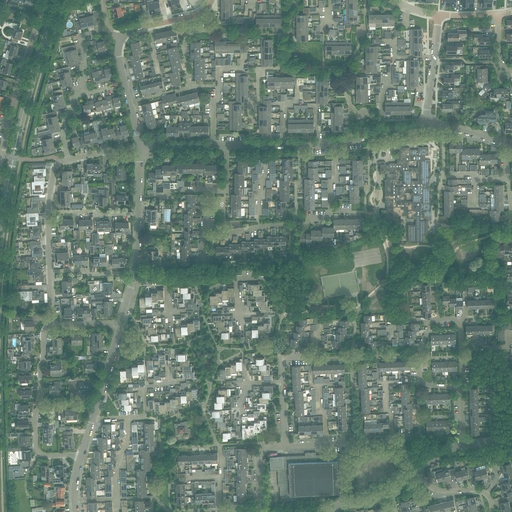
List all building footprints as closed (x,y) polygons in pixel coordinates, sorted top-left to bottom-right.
[(12,0),(12,2),(9,1),(8,6),(17,8),(17,7),(19,7),(19,8),(25,10),(26,7),(26,6),(27,4),(32,6),(33,0),(12,0)] [(153,0),(152,0),(147,1),(148,3),(150,14),(156,13),(154,3),(154,2),(153,0)] [(154,2),(154,3),(156,13),(162,11),(160,4),(164,4),(163,3),(162,0),(159,0),(159,1),(154,2)] [(174,0),(164,0),(165,3),(165,4),(168,3),(169,3),(171,10),(176,8),(175,3),(174,0)] [(174,0),(175,3),(176,8),(182,7),(181,3),(180,0),(174,0)] [(121,6),(118,7),(113,8),(115,18),(123,16),(122,13),(126,12),(125,9),(122,10),(121,6)] [(85,17),(84,14),(78,16),(79,19),(79,21),(75,22),(76,25),(80,24),(81,29),(87,27),(85,17)] [(91,16),(85,17),(87,27),(94,25),(93,21),(100,19),(99,16),(95,17),(92,18),(91,16)] [(476,26),(480,26),(480,31),(490,31),(490,24),(484,24),(484,21),(476,21),(476,26)] [(15,30),(12,41),(17,43),(19,39),(20,40),(23,31),(19,30),(19,31),(15,30)] [(466,36),(466,30),(458,30),(458,33),(449,33),(449,40),(459,40),(459,36),(466,36)] [(483,34),(478,34),(474,34),(475,41),(480,41),(480,44),(490,44),(490,37),(483,37),(483,34)] [(98,40),(93,41),(95,50),(98,50),(99,52),(102,51),(103,53),(108,52),(105,42),(103,42),(103,41),(98,42),(98,40)] [(8,55),(10,55),(15,57),(18,47),(14,46),(15,43),(8,41),(6,44),(11,46),(8,55)] [(131,43),(132,49),(141,47),(140,41),(131,43)] [(351,43),(345,43),(345,54),(351,54),(351,50),(353,50),(353,47),(351,47),(351,43)] [(447,46),(447,53),(457,53),(457,49),(463,49),(463,43),(456,43),(456,46),(447,46)] [(372,44),(369,44),(369,46),(370,46),(370,47),(366,47),(366,53),(377,53),(377,47),(372,47),(372,44)] [(66,53),(68,58),(78,56),(76,49),(72,50),(71,46),(62,48),(64,53),(66,53)] [(168,49),(170,55),(178,53),(177,47),(168,49)] [(480,53),(480,57),(490,57),(490,50),(480,50),(480,47),(473,47),(473,53),(480,53)] [(170,55),(171,61),(180,59),(178,53),(170,55)] [(130,56),(132,62),(140,60),(139,54),(134,55),(130,56)] [(78,56),(68,58),(65,59),(66,65),(67,65),(68,67),(78,65),(78,62),(79,62),(78,56)] [(11,69),(12,64),(7,63),(8,60),(1,58),(0,62),(2,63),(2,64),(6,66),(5,68),(4,68),(3,68),(2,69),(2,71),(2,72),(3,72),(4,73),(9,74),(11,70),(10,70),(11,69)] [(171,61),(173,67),(181,65),(180,59),(171,61)] [(132,62),(133,68),(142,66),(140,60),(132,62)] [(460,62),(451,62),(451,65),(445,65),(445,72),(453,72),(453,69),(456,70),(456,66),(460,66),(460,62)] [(478,69),(478,75),(487,75),(487,68),(483,68),(483,65),(476,65),(476,69),(478,69)] [(59,74),(60,80),(70,78),(68,67),(60,69),(61,74),(59,74)] [(105,74),(102,74),(104,82),(109,81),(108,78),(112,77),(110,68),(104,70),(105,74)] [(104,82),(102,74),(99,75),(98,71),(92,73),(94,82),(98,81),(99,83),(104,82)] [(143,72),(134,74),(136,80),(145,78),(143,72)] [(236,73),(237,83),(249,83),(249,80),(248,80),(248,76),(244,76),(244,73),(236,73)] [(444,85),(449,85),(454,85),(454,81),(460,81),(460,75),(452,75),(452,78),(444,78),(444,85)] [(487,75),(478,75),(478,82),(479,82),(479,83),(483,88),(482,89),(485,92),(486,91),(492,86),(487,81),(487,75)] [(366,77),(366,76),(361,76),(361,77),(357,77),(357,84),(368,84),(368,82),(368,77),(366,77)] [(274,89),(274,77),(268,77),(268,81),(267,81),(267,84),(266,84),(266,89),(274,89)] [(62,87),(60,87),(61,90),(71,87),(70,84),(72,84),(70,78),(60,80),(62,87)] [(495,97),(501,97),(501,89),(494,89),(494,93),(491,93),(491,98),(495,98),(495,97)] [(52,96),(54,103),(64,100),(62,94),(58,95),(57,91),(54,91),(55,96),(52,96)] [(114,95),(109,96),(112,110),(115,109),(115,107),(121,106),(118,97),(114,98),(114,95)] [(230,102),(230,105),(237,105),(237,101),(243,101),(248,101),(248,97),(249,97),(249,95),(237,95),(237,102),(230,102)] [(112,110),(109,96),(104,97),(104,100),(100,101),(102,110),(103,112),(112,110)] [(363,104),(363,102),(368,102),(368,97),(368,96),(357,96),(357,102),(361,102),(361,104),(363,104)] [(96,99),(91,101),(93,112),(94,112),(102,110),(100,101),(96,102),(96,99)] [(64,100),(54,103),(55,109),(53,109),(54,112),(62,110),(61,107),(65,106),(64,100)] [(93,112),(91,101),(86,102),(86,104),(82,105),(84,114),(90,113),(91,115),(94,114),(94,112),(93,112)] [(230,105),(230,111),(243,111),(243,109),(241,109),(241,105),(243,105),(243,101),(237,101),(237,105),(230,105)] [(442,104),(443,111),(453,111),(452,106),(458,106),(458,101),(450,101),(450,104),(442,104)] [(142,105),(144,111),(152,109),(151,103),(142,105)] [(258,111),(258,113),(271,113),(271,106),(271,103),(263,104),(263,107),(259,107),(260,111),(258,111)] [(331,103),(331,113),(344,113),(344,110),(343,110),(343,106),(339,106),(339,103),(331,103)] [(144,111),(145,117),(154,115),(152,109),(144,111)] [(477,118),(475,118),(475,121),(477,121),(480,124),(485,124),(490,119),(493,122),(498,122),(498,120),(499,120),(499,113),(498,113),(498,110),(493,110),(493,111),(486,111),(486,114),(480,114),(477,118)] [(46,118),(48,125),(58,122),(56,116),(52,117),(51,112),(48,113),(49,118),(46,118)] [(47,131),(37,134),(38,136),(50,133),(56,132),(55,129),(60,128),(59,126),(58,122),(48,125),(46,125),(47,131)] [(116,127),(117,131),(119,139),(128,137),(125,125),(119,126),(118,123),(115,123),(116,127)] [(271,125),(258,125),(258,128),(260,128),(260,132),(264,132),(264,135),(271,135),(271,125)] [(344,125),(331,125),(332,135),(339,135),(339,131),(343,131),(343,127),(344,127),(344,125)] [(98,132),(99,135),(101,143),(106,142),(105,139),(109,138),(107,129),(107,127),(101,129),(101,131),(98,132)] [(113,128),(107,129),(109,138),(113,137),(114,140),(119,139),(117,131),(114,132),(113,128)] [(80,136),(81,140),(83,147),(88,146),(87,143),(91,143),(89,134),(89,132),(83,134),(83,135),(80,136)] [(95,132),(89,134),(91,143),(95,142),(96,144),(101,143),(99,135),(96,136),(95,132)] [(51,138),(50,133),(38,136),(39,138),(41,138),(42,140),(43,146),(53,144),(51,138)] [(83,147),(81,140),(78,141),(77,137),(71,138),(73,147),(78,146),(78,149),(83,147)] [(53,144),(43,146),(45,152),(43,153),(43,156),(51,154),(50,151),(55,150),(53,144)] [(413,194),(413,202),(412,202),(412,207),(400,207),(400,215),(401,215),(408,215),(408,219),(416,219),(416,225),(408,225),(408,243),(424,242),(424,235),(428,235),(428,220),(431,220),(431,196),(431,188),(429,188),(429,176),(431,176),(431,160),(425,160),(425,155),(429,155),(429,147),(418,148),(418,149),(410,149),(410,155),(412,155),(412,161),(418,161),(418,168),(412,168),(412,171),(403,171),(403,181),(401,181),(401,184),(403,184),(403,194),(407,194),(413,194)] [(385,162),(380,162),(380,165),(380,173),(387,173),(387,181),(385,181),(385,196),(385,204),(386,204),(386,211),(381,211),(381,219),(393,219),(393,215),(400,215),(400,207),(412,207),(412,202),(406,202),(407,194),(403,194),(403,184),(401,184),(401,181),(399,181),(399,171),(403,171),(412,171),(412,168),(409,168),(409,161),(412,161),(412,155),(410,155),(410,149),(410,148),(399,148),(399,155),(397,155),(397,163),(402,163),(402,168),(396,168),(396,169),(393,170),(393,168),(390,168),(390,165),(385,165),(385,162)] [(45,169),(40,169),(33,169),(34,172),(37,172),(37,176),(34,177),(34,182),(43,182),(44,182),(44,178),(43,178),(43,176),(46,176),(45,169)] [(43,182),(34,182),(31,182),(32,195),(42,194),(42,191),(41,191),(41,189),(43,189),(43,182)] [(108,198),(108,196),(108,190),(104,190),(104,197),(99,197),(94,197),(94,201),(98,201),(98,205),(99,205),(99,206),(102,206),(102,205),(106,206),(106,205),(107,205),(107,202),(106,202),(106,198),(108,198)] [(116,195),(116,196),(116,203),(125,204),(125,192),(121,192),(121,196),(116,195)] [(27,214),(29,214),(38,213),(39,213),(39,210),(38,210),(38,208),(41,207),(40,197),(31,198),(32,208),(27,208),(27,214)] [(166,207),(166,204),(155,204),(155,210),(147,209),(147,221),(151,222),(150,225),(157,226),(157,212),(162,212),(162,206),(166,207)] [(27,214),(26,214),(26,221),(27,226),(33,226),(37,226),(37,225),(37,222),(36,222),(36,220),(38,220),(38,213),(27,214)] [(113,233),(113,240),(113,245),(116,245),(116,235),(122,235),(122,233),(121,222),(115,223),(115,232),(116,232),(116,233),(113,233)] [(33,226),(33,229),(30,229),(30,233),(30,238),(40,238),(40,235),(39,235),(39,233),(42,232),(41,225),(37,225),(37,226),(33,226)] [(41,244),(30,244),(31,251),(32,250),(32,257),(33,257),(36,257),(43,257),(42,250),(40,250),(40,248),(41,248),(41,244)] [(154,259),(154,264),(161,265),(161,257),(158,257),(159,251),(155,251),(155,248),(149,247),(149,251),(148,257),(151,257),(151,259),(154,259)] [(29,263),(29,270),(38,269),(38,262),(35,262),(35,260),(36,260),(36,257),(33,257),(32,257),(26,258),(26,263),(29,263)] [(38,269),(29,270),(27,270),(27,275),(34,275),(34,282),(44,282),(43,275),(41,275),(41,273),(42,273),(42,269),(38,269)] [(103,283),(103,290),(102,290),(102,293),(103,293),(111,293),(111,283),(103,283)] [(32,300),(31,291),(26,291),(26,292),(25,292),(17,292),(17,301),(19,301),(20,308),(25,307),(25,301),(32,300)] [(36,291),(31,291),(32,300),(39,300),(39,303),(45,303),(44,292),(41,292),(41,293),(39,293),(38,291),(38,292),(36,292),(36,291)] [(25,330),(25,332),(30,332),(30,330),(32,330),(34,330),(33,321),(32,321),(32,318),(22,318),(22,323),(25,323),(25,330)] [(71,335),(71,340),(71,345),(81,345),(81,338),(81,333),(77,334),(77,335),(71,335)] [(91,350),(95,350),(100,350),(100,347),(101,347),(101,333),(92,333),(92,338),(92,347),(91,347),(91,350)] [(439,345),(439,335),(431,336),(431,345),(439,345)] [(447,335),(439,335),(439,345),(447,344),(447,335)] [(455,335),(447,335),(447,344),(456,344),(455,335)] [(34,337),(29,337),(26,337),(26,341),(24,341),(24,347),(21,347),(21,351),(31,351),(31,342),(34,342),(34,337)] [(62,353),(61,343),(61,338),(53,338),(53,340),(52,340),(53,346),(49,346),(50,353),(62,353)] [(19,369),(21,369),(31,369),(30,361),(27,361),(27,356),(17,356),(17,360),(21,360),(21,365),(18,365),(18,366),(18,368),(19,369)] [(91,360),(85,360),(85,372),(96,372),(96,363),(91,363),(91,360)] [(55,365),(50,365),(50,374),(53,374),(53,376),(61,376),(61,362),(55,362),(55,365)] [(441,372),(440,362),(432,363),(432,372),(441,372)] [(448,362),(440,362),(441,372),(449,371),(448,362)] [(456,362),(448,362),(449,371),(457,371),(456,362)] [(30,375),(31,375),(31,372),(19,373),(19,382),(21,382),(22,385),(28,385),(27,382),(31,382),(31,381),(30,381),(30,375)] [(49,385),(49,394),(60,393),(60,382),(54,382),(54,385),(49,385)] [(78,382),(78,394),(89,393),(89,385),(84,385),(84,382),(78,382)] [(31,390),(32,390),(32,387),(20,388),(20,397),(32,397),(32,396),(31,396),(31,390)] [(442,394),(433,395),(434,404),(442,403),(442,394)] [(450,394),(442,394),(442,403),(450,403),(450,394)] [(434,404),(433,395),(426,395),(426,404),(434,404)] [(17,414),(18,417),(26,417),(25,414),(28,414),(28,405),(20,405),(20,404),(15,404),(15,409),(16,410),(18,410),(19,414),(17,414)] [(61,413),(61,418),(62,421),(65,421),(65,420),(77,419),(77,410),(69,411),(69,409),(65,410),(65,413),(61,413)] [(26,417),(18,417),(17,418),(17,427),(28,426),(28,421),(29,420),(29,417),(26,417)] [(185,423),(176,423),(174,424),(174,427),(175,427),(176,434),(180,434),(180,433),(191,432),(190,428),(188,428),(188,421),(185,421),(185,423)] [(435,430),(435,421),(427,422),(427,431),(435,430)] [(443,421),(435,421),(435,430),(443,430),(443,421)] [(451,421),(443,421),(443,430),(451,430),(451,421)] [(51,428),(53,428),(53,424),(44,425),(44,428),(43,428),(44,438),(43,438),(43,442),(52,442),(51,428)] [(71,431),(65,431),(64,431),(65,448),(74,447),(73,443),(72,443),(72,435),(71,431)] [(27,432),(22,432),(18,433),(18,436),(21,436),(21,445),(30,444),(29,435),(27,436),(27,432)] [(19,448),(12,448),(12,451),(19,451),(20,459),(23,459),(25,459),(30,459),(30,450),(26,450),(26,448),(21,448),(19,448)] [(305,456),(270,457),(271,471),(278,471),(278,486),(280,486),(280,502),(291,501),(291,505),(296,505),(296,500),(330,499),(329,493),(339,493),(338,462),(342,462),(342,454),(316,455),(316,453),(305,453),(305,456)] [(502,465),(503,471),(511,469),(509,460),(503,462),(504,465),(502,465)] [(486,468),(480,470),(482,478),(488,477),(487,471),(490,470),(488,464),(485,465),(486,468)] [(56,465),(56,470),(56,475),(60,475),(60,481),(66,480),(66,472),(63,472),(63,465),(56,465)] [(41,466),(41,471),(41,476),(45,475),(46,481),(53,481),(52,473),(48,473),(48,466),(41,466)] [(474,467),(470,468),(472,475),(475,474),(476,480),(482,478),(480,470),(475,471),(474,467)] [(455,468),(451,469),(453,476),(456,475),(457,481),(464,479),(461,471),(456,472),(455,468)] [(470,468),(461,471),(464,479),(470,478),(469,476),(472,475),(470,468)] [(451,469),(443,471),(445,480),(451,478),(450,477),(453,476),(451,469)] [(507,477),(508,480),(511,478),(511,470),(511,469),(503,471),(505,478),(507,477)] [(445,480),(443,471),(437,473),(436,471),(433,471),(435,478),(438,477),(439,482),(445,480)] [(501,484),(502,491),(511,489),(509,483),(511,482),(511,478),(508,480),(508,483),(501,484)] [(511,488),(511,489),(502,491),(504,497),(506,496),(507,499),(511,497),(511,488)] [(51,491),(48,491),(44,490),(43,494),(47,494),(48,493),(50,493),(49,498),(49,499),(52,499),(55,500),(56,500),(56,497),(64,497),(65,492),(61,492),(54,491),(54,490),(53,490),(51,490),(51,491)] [(400,506),(400,507),(411,505),(411,502),(414,501),(420,500),(419,497),(401,502),(402,505),(400,506)] [(500,504),(502,510),(510,508),(508,502),(511,501),(511,497),(507,499),(507,502),(500,504)] [(56,500),(55,500),(55,503),(51,503),(51,506),(56,506),(56,508),(59,508),(59,506),(64,506),(64,500),(56,500)] [(464,509),(464,511),(477,507),(476,504),(478,504),(478,502),(467,505),(467,508),(464,509)]
